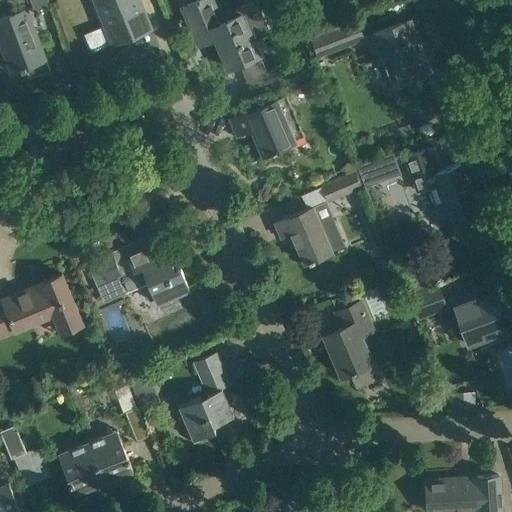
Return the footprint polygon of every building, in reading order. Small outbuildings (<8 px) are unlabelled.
[(31,0),(35,10),(50,4),(48,0),(31,0)] [(137,0),(96,0),(101,11),(87,17),(99,46),(148,26),(137,0)] [(221,21),(211,0),(196,0),(182,7),(193,34),(210,27),(227,67),(259,54),(241,13),(221,21)] [(25,68),(25,67),(28,65),(31,73),(47,67),(48,70),(49,70),(26,8),(0,17),(0,44),(10,72),(20,68),(21,70),(25,68)] [(364,37),(357,17),(310,35),(317,54),(364,37)] [(380,55),(391,84),(427,71),(408,20),(373,32),(381,54),(380,55)] [(304,135),(287,94),(230,118),(236,133),(251,127),(262,153),(271,149),(272,151),(276,149),(276,147),(304,135)] [(470,212),(470,214),(482,210),(476,193),(472,194),(460,162),(436,171),(433,164),(439,162),(433,147),(404,158),(416,191),(439,183),(445,201),(434,205),(442,225),(457,219),(456,217),(470,212)] [(366,184),(380,179),(374,162),(360,168),(366,184)] [(322,185),(328,200),(361,186),(354,171),(322,185)] [(314,259),(313,257),(344,244),(333,219),(321,225),(312,205),(275,222),(281,236),(291,232),(304,262),(308,260),(309,261),(314,259)] [(97,257),(107,281),(118,277),(125,292),(147,282),(157,303),(190,289),(171,246),(153,253),(152,249),(158,247),(152,234),(97,257)] [(0,305),(0,335),(52,314),(60,331),(83,322),(61,272),(30,285),(32,288),(17,294),(16,291),(0,298),(3,304),(0,305)] [(416,320),(446,308),(437,286),(407,297),(416,320)] [(451,297),(468,343),(484,338),(481,330),(508,321),(511,332),(511,328),(499,293),(475,302),(470,290),(451,297)] [(356,385),(378,376),(360,334),(373,329),(360,300),(335,310),(342,326),(323,334),(341,374),(349,371),(356,385)] [(178,405),(192,438),(215,429),(213,423),(233,414),(221,387),(230,383),(216,351),(192,361),(206,393),(178,405)] [(132,387),(150,379),(146,368),(127,376),(132,387)] [(474,406),(473,394),(457,395),(458,407),(474,406)] [(137,441),(150,436),(138,407),(125,412),(137,441)] [(14,423),(0,429),(0,431),(10,457),(13,456),(26,451),(14,423)] [(87,441),(103,481),(132,468),(116,429),(87,441)] [(73,493),(103,481),(87,441),(57,453),(73,493)] [(26,451),(38,481),(51,475),(39,445),(26,451)] [(38,481),(26,451),(13,456),(25,486),(38,481)] [(500,511),(498,475),(426,479),(428,510),(477,507),(477,511),(500,511)] [(20,511),(8,482),(0,485),(0,511),(20,511)]
